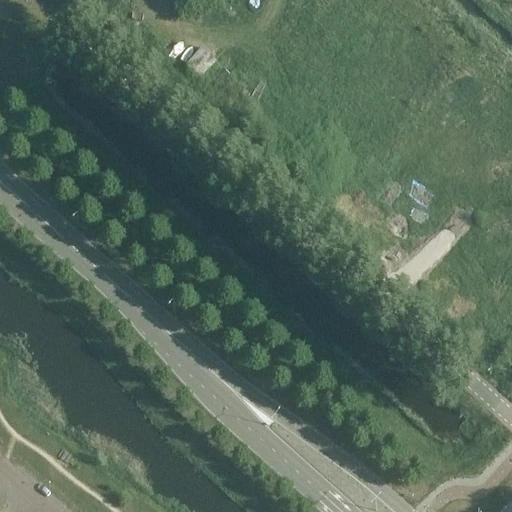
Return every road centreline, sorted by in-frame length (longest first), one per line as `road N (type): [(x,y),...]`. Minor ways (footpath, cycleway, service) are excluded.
road 1 (unclassified): [(511,419),(57,12)]
road 2 (tertiary): [(210,376),(0,185)]
road 3 (tertiary): [(402,511),(259,401),(210,376)]
road 4 (tertiary): [(210,376),(241,422),(340,511)]
